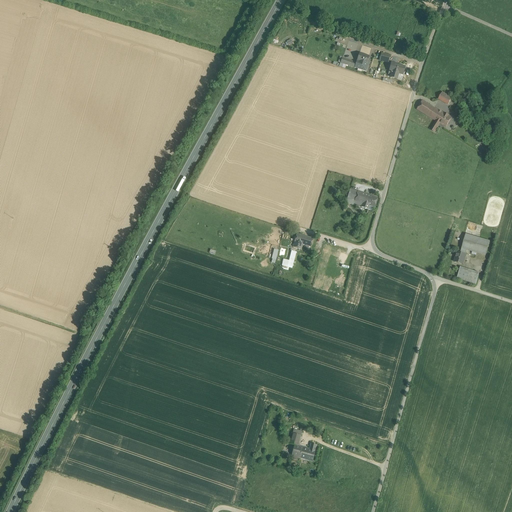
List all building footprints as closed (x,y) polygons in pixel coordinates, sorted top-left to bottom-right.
[(369,56),(360,53),(357,61),(366,64),(366,63),(369,56)] [(390,55),(381,53),(379,60),(388,63),(390,55)] [(357,63),(342,58),(341,63),(355,68),(357,63)] [(357,61),(357,63),(355,68),(358,69),(359,68),(362,69),(361,70),(366,71),(368,64),(366,63),(366,64),(357,61)] [(396,63),(391,62),(390,66),(389,66),(388,67),(389,68),(390,69),(388,74),(391,74),(391,77),(397,79),(398,73),(403,74),(405,67),(396,64),(396,63)] [(451,98),(442,93),(439,99),(448,105),(451,98)] [(441,112),(422,100),(416,109),(436,121),(441,112)] [(451,118),(441,112),(436,121),(439,124),(440,124),(446,127),(451,118)] [(439,124),(436,121),(431,130),(434,132),(439,124)] [(357,192),(350,189),(346,202),(354,204),(357,192)] [(365,194),(357,192),(354,204),(353,205),(365,208),(365,209),(366,209),(368,209),(369,206),(362,204),(365,194)] [(377,198),(365,194),(362,204),(369,206),(374,207),(377,198)] [(297,234),(293,247),(301,250),(303,245),(300,244),(303,235),(297,234)] [(490,241),(466,234),(462,249),(466,250),(485,255),(490,241)] [(313,238),(303,235),(300,244),(303,245),(311,247),(313,238)] [(460,253),(457,252),(454,262),(463,264),(466,255),(465,254),(460,253)] [(479,273),(460,267),(457,279),(476,285),(479,273)] [(302,431),(294,429),(289,444),(295,445),(298,446),(300,439),(302,431)] [(298,446),(295,445),(292,455),(300,457),(312,461),(316,445),(311,443),(310,450),(298,446)]
